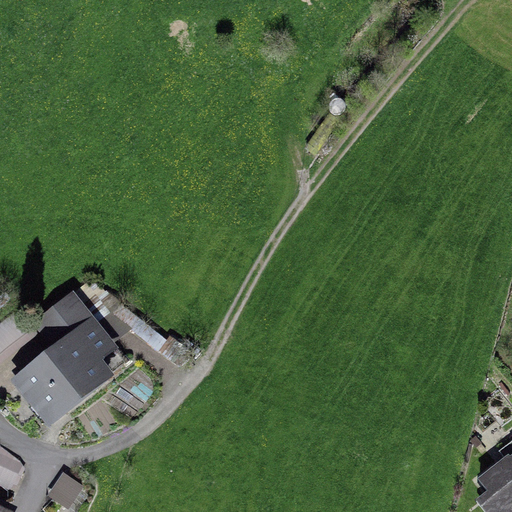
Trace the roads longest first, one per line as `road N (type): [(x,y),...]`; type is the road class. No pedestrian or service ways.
road 1 (track): [(462,0),(292,205),(216,344)]
road 2 (track): [(53,465),(124,442),(216,344)]
